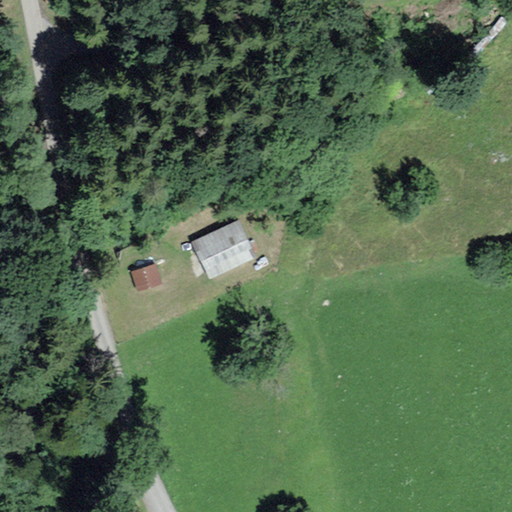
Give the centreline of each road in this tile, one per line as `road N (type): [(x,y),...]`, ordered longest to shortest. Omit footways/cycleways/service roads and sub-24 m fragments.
road 1 (residential): [(162,511),(81,256),(28,0)]
road 2 (track): [(266,0),(169,33),(37,42)]
